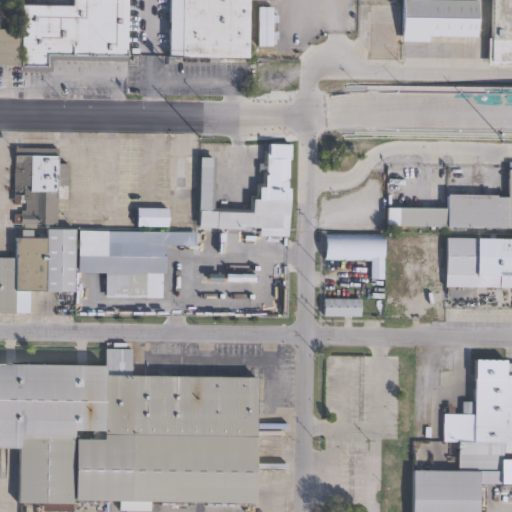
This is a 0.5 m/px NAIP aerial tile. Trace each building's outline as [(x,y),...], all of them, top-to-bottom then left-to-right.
[(126,0),(126,54),(50,53),(49,68),(21,68),(22,4),(72,4),(72,0),(126,0)] [(249,0),(249,58),(209,57),(209,62),(186,62),(186,58),(170,57),(170,0),(249,0)] [(477,0),(477,37),(428,37),(428,42),(403,42),(403,0),(477,0)] [(511,72),(482,72),(483,45),(487,45),(487,35),(487,0),(511,0),(511,72)] [(0,28),(14,29),(14,64),(0,64),(0,28)] [(291,145),(291,160),(290,160),(289,178),(288,188),(291,188),(290,228),(227,226),(226,252),(209,252),(209,228),(200,227),(202,158),(216,158),(215,208),(249,209),(250,196),(256,196),(256,184),(262,184),(263,144),(291,145)] [(69,163),(68,186),(64,186),(64,192),(58,192),(58,224),(15,223),(15,213),(22,214),(22,210),(26,210),(26,206),(15,206),(16,148),(59,149),(59,163),(69,163)] [(511,162),(511,226),(397,226),(397,207),(444,208),(444,194),(494,194),(494,196),(505,196),(506,162),(511,162)] [(168,208),(168,226),(139,226),(139,208),(168,208)] [(76,230),(75,292),(75,291),(31,290),(31,313),(0,312),(0,258),(16,258),(16,238),(47,239),(47,229),(76,230)] [(183,232),(183,245),(167,244),(166,274),(148,274),(148,288),(128,287),(128,296),(113,296),(113,288),(107,288),(107,273),(79,272),(80,231),(183,232)] [(383,235),(383,276),(370,276),(370,278),(369,278),(369,258),(324,258),(324,236),(383,235)] [(511,238),(511,286),(443,285),(444,237),(511,238)] [(385,307),(399,307),(399,282),(385,282),(385,307)] [(361,315),(325,316),(325,299),(361,298),(361,315)] [(15,446),(0,446),(0,360),(11,360),(11,348),(30,348),(30,360),(100,362),(100,347),(127,348),(126,374),(252,376),(249,502),(68,498),(68,509),(37,509),(37,500),(14,500),(15,446)] [(503,374),(511,374),(511,440),(471,440),(471,431),(454,431),(454,406),(471,406),(472,358),(502,359),(503,374)] [(502,443),(502,459),(511,459),(511,484),(477,485),(475,511),(408,511),(410,471),(474,470),(474,467),(455,467),(456,442),(502,443)]
